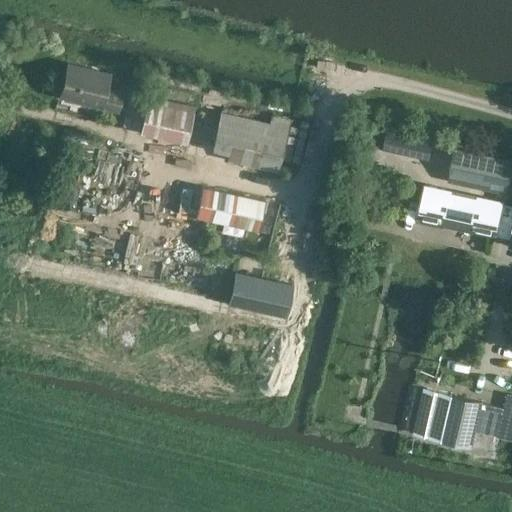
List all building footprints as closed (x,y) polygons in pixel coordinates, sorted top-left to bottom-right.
[(59,95),(117,109),(122,89),(107,86),(110,71),(67,61),(59,95)] [(140,129),(187,139),(195,103),(148,93),(140,129)] [(291,117),(271,113),(269,121),(220,109),(212,145),(228,148),(227,154),(259,162),(258,165),(278,169),(291,117)] [(383,148),(430,158),(434,140),(387,130),(383,148)] [(449,180),(506,193),(511,166),(511,149),(458,137),(449,180)] [(511,245),(511,203),(504,202),(504,200),(424,183),(416,219),(497,237),(497,235),(511,238),(510,245),(511,245)] [(259,228),(265,199),(201,185),(195,214),(259,228)] [(236,272),(229,303),(284,315),(291,284),(236,272)] [(476,446),(486,402),(455,395),(445,439),(476,446)]
